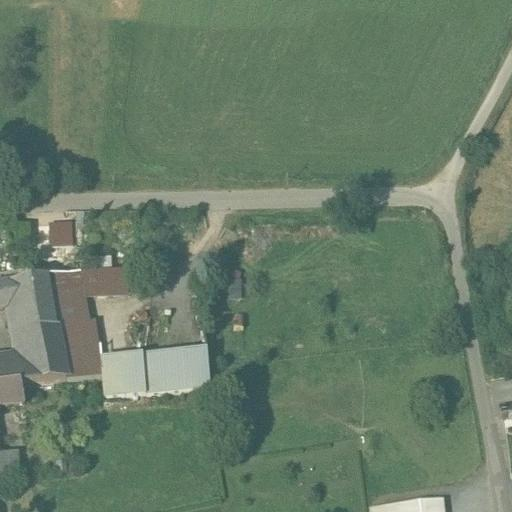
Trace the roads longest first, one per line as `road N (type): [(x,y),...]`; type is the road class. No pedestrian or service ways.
road 1 (residential): [(0,206),(69,198),(449,200)]
road 2 (residential): [(511,511),(449,200)]
road 3 (unclassified): [(449,200),(465,150),(511,65)]
